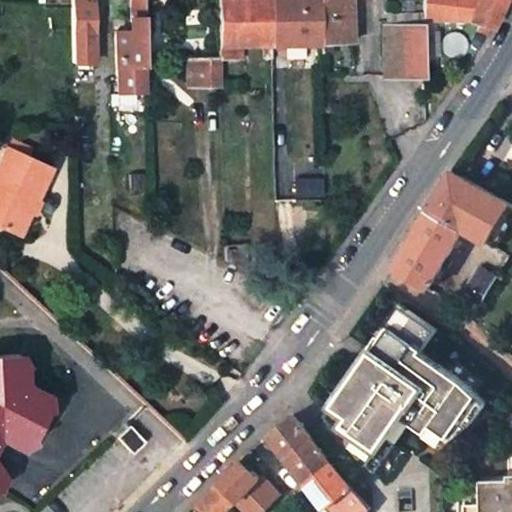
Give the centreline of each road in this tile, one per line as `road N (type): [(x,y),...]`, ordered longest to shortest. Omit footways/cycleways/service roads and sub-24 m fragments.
road 1 (residential): [(511,37),(361,267),(237,425),(154,511)]
road 2 (unknown): [(361,267),(511,375)]
